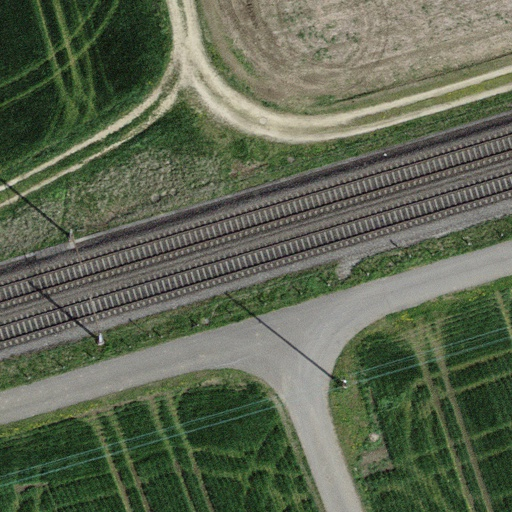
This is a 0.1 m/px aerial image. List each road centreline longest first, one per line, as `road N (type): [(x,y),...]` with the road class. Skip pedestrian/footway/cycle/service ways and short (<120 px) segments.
road 1 (track): [(511,77),(375,118),(286,127),(232,108),(194,70)]
road 2 (unclassified): [(276,323),(0,406)]
road 3 (unclassified): [(511,254),(276,323)]
road 4 (track): [(194,70),(133,123),(0,195)]
road 5 (unclassified): [(276,323),(345,511)]
